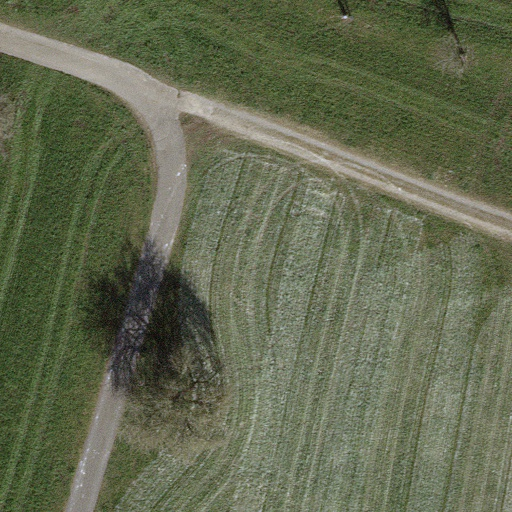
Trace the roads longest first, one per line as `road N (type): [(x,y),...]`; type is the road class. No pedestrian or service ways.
road 1 (track): [(146,89),(164,149),(159,219),(73,511)]
road 2 (track): [(146,89),(511,228)]
road 3 (track): [(0,42),(146,89)]
